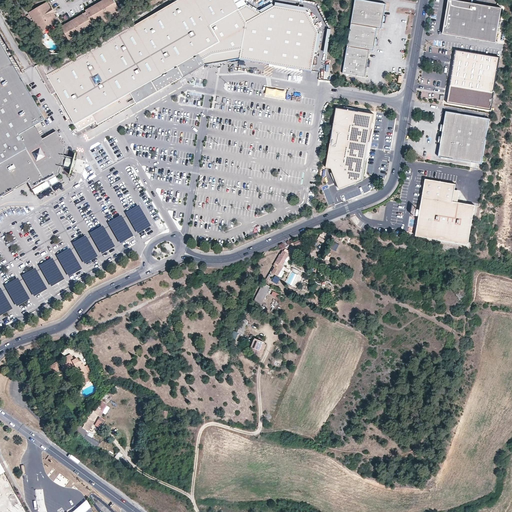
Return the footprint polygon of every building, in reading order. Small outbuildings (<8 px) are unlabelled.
[(244,0),(177,0),(47,75),(41,63),(35,66),(52,94),(56,91),(79,130),(96,121),(134,99),(136,102),(137,103),(205,64),(220,61),(240,57),(308,68),(315,32),(301,11),(273,6),(261,12),(246,4),(244,0)] [(98,22),(120,9),(119,8),(95,22),(89,10),(105,0),(102,0),(85,10),(86,11),(61,26),(62,27),(87,13),(94,24),(69,39),(69,40),(99,23),(98,22)] [(95,22),(119,8),(114,0),(105,0),(89,10),(95,22)] [(355,0),(343,73),(365,76),(366,66),(368,60),(369,49),(373,50),(374,44),(375,38),(377,28),(381,28),(382,22),(383,16),(385,3),(365,0),(355,0)] [(502,10),(449,1),(443,35),(496,43),(502,10)] [(41,23),(45,30),(59,22),(53,12),(55,12),(52,7),(50,8),(47,2),(29,12),(37,25),(41,23)] [(87,13),(62,27),(69,39),(94,24),(87,13)] [(33,27),(35,26),(28,15),(27,16),(33,27)] [(41,23),(37,25),(41,32),(45,30),(41,23)] [(0,197),(28,182),(32,190),(41,184),(44,189),(58,181),(55,176),(59,174),(61,165),(72,168),(73,164),(74,160),(63,158),(65,147),(56,131),(42,139),(34,125),(44,120),(0,42),(0,197)] [(500,57),(456,49),(453,66),(452,73),(450,85),(494,92),(500,57)] [(265,88),(265,97),(285,98),(285,89),(265,88)] [(134,99),(96,121),(98,123),(136,102),(134,99)] [(374,114),(336,108),(326,168),(331,169),(339,189),(343,188),(363,181),(374,114)] [(442,136),(441,142),(439,156),(482,164),(489,118),(446,111),(444,125),(443,131),(442,136)] [(420,210),(419,216),(416,235),(468,244),(475,204),(457,201),(452,201),(454,189),(455,183),(425,178),(420,210)] [(326,236),(321,233),(317,240),(322,243),(322,242),(326,236)] [(280,269),(289,253),(286,251),(283,250),(275,266),(280,269)] [(271,281),(277,284),(280,278),(274,275),(271,281)] [(260,306),(268,289),(261,286),(253,303),(260,306)] [(154,312),(170,304),(171,306),(174,305),(170,298),(169,299),(168,297),(152,305),(143,309),(148,318),(155,314),(154,312)] [(243,328),(247,320),(242,318),(238,326),(243,328)] [(243,328),(238,326),(236,332),(235,333),(237,333),(242,335),(244,329),(243,328)] [(263,342),(254,338),(251,347),(252,348),(260,351),(263,342)] [(262,353),(266,345),(263,342),(260,351),(252,348),(250,353),(261,357),(262,353)] [(80,366),(79,363),(77,359),(74,361),(70,354),(67,356),(63,358),(64,361),(60,364),(63,370),(68,367),(69,369),(74,366),(75,368),(72,370),(74,375),(77,373),(81,381),(82,381),(88,378),(89,378),(87,373),(85,374),(83,371),(85,370),(83,365),(80,366)] [(62,373),(56,361),(51,363),(50,366),(49,365),(46,366),(47,367),(47,368),(46,368),(46,369),(46,371),(47,373),(49,374),(49,375),(50,379),(54,377),(55,376),(56,376),(62,373)] [(92,414),(90,413),(86,417),(87,418),(85,421),(84,421),(82,425),(83,426),(82,429),(88,432),(92,425),(91,424),(93,419),(95,416),(99,418),(102,413),(99,411),(99,410),(95,407),(92,414)] [(83,439),(96,446),(98,442),(86,435),(83,439)] [(118,463),(126,467),(128,463),(121,459),(118,463)] [(73,511),(85,511),(90,508),(85,500),(74,511),(73,511)]
